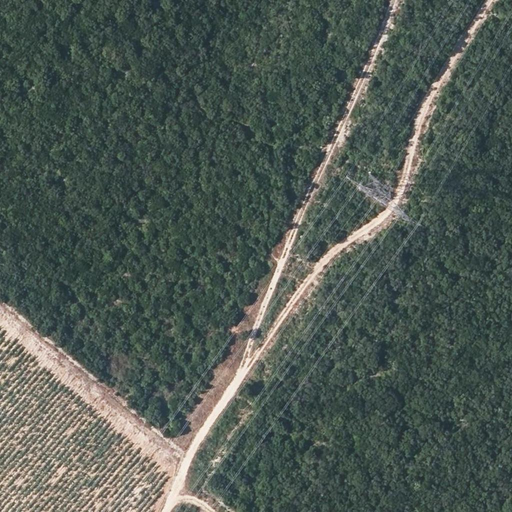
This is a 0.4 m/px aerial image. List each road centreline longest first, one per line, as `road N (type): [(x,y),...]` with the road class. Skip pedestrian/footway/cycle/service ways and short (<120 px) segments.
road 1 (track): [(489,0),(421,107),(393,207),(330,251),(237,381),(166,511)]
road 2 (track): [(237,381),(279,260),(394,0)]
